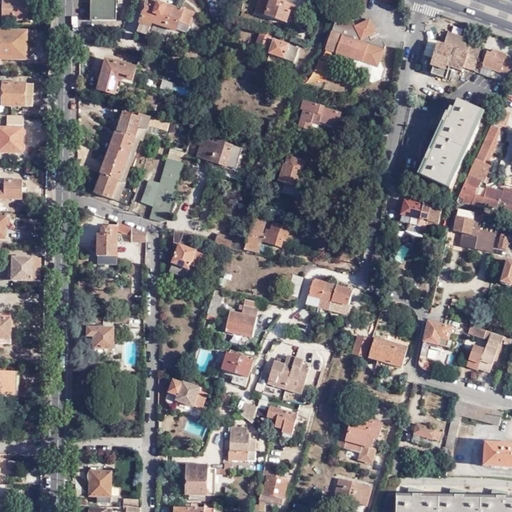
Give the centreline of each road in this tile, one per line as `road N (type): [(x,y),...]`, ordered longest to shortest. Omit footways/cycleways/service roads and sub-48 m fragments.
road 1 (residential): [(426,0),(363,282),(414,305),(422,322),(412,373),(511,404)]
road 2 (residential): [(58,197),(153,230),(147,448)]
road 3 (tertiary): [(54,447),(58,197)]
road 4 (tertiary): [(58,197),(60,0)]
